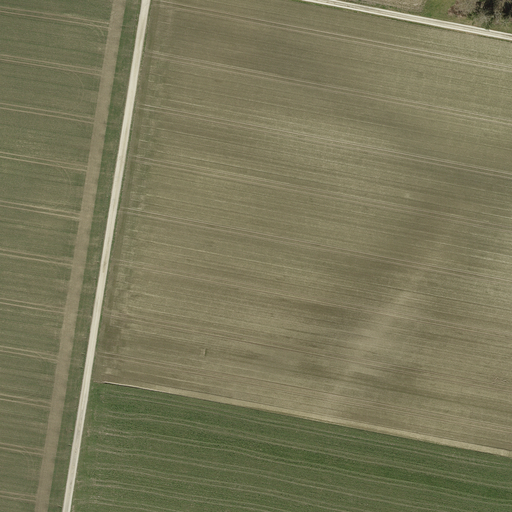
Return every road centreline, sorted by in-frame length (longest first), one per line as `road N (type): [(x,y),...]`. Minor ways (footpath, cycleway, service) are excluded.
road 1 (track): [(145,0),(65,511)]
road 2 (track): [(511,36),(318,0)]
